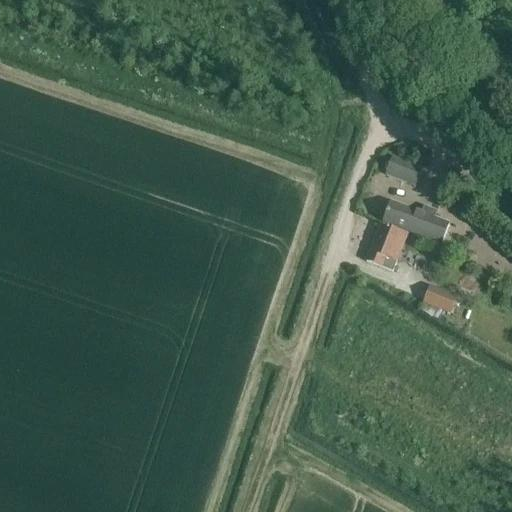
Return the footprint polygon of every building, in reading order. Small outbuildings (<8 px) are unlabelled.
[(414,186),(420,169),(392,159),(386,175),(414,186)] [(420,214),(390,203),(390,204),(389,204),(382,223),(441,245),(448,226),(433,220),(436,212),(423,207),(420,214)] [(392,273),(406,236),(380,226),(366,262),(381,268),(392,273)] [(465,284),(482,287),(486,267),(469,264),(465,284)] [(450,314),(456,298),(429,287),(423,304),(450,314)]
